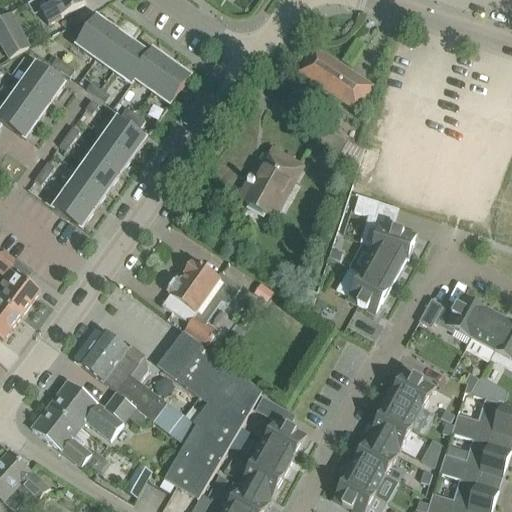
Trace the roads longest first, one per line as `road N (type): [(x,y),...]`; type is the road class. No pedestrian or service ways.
road 1 (residential): [(445,265),(383,356),(300,511)]
road 2 (tertiary): [(252,59),(96,278)]
road 3 (tertiary): [(96,278),(0,409)]
road 4 (tertiary): [(511,47),(366,0)]
road 5 (residential): [(0,428),(124,511)]
road 6 (residential): [(96,278),(0,204)]
